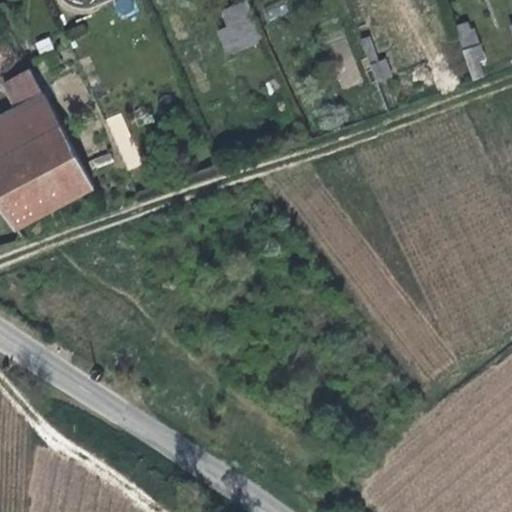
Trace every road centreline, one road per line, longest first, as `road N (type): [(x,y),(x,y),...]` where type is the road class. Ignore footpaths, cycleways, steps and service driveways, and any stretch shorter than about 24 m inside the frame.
road 1 (track): [(0,259),(511,74)]
road 2 (tertiary): [(0,332),(273,511)]
road 3 (track): [(156,511),(60,443),(0,384)]
